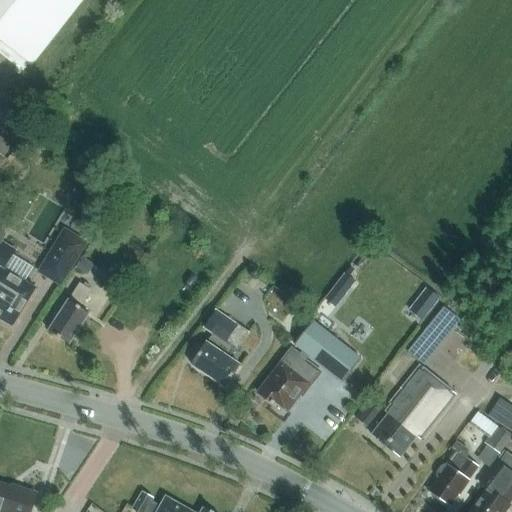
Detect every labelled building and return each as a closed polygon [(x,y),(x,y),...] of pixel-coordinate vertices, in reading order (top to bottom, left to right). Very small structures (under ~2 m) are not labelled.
[(0,0),(0,40),(30,64),(80,0),(0,0)] [(0,112),(0,153),(3,156),(27,124),(4,107),(0,112)] [(37,123),(14,152),(28,163),(51,134),(37,123)] [(15,249),(1,241),(5,235),(4,231),(0,228),(0,319),(11,327),(36,289),(3,268),(10,257),(15,249)] [(60,286),(86,244),(65,231),(39,273),(60,286)] [(336,308),(357,282),(350,277),(355,271),(350,267),(325,299),(336,308)] [(89,289),(91,286),(85,283),(83,286),(80,284),(49,331),(70,345),(82,326),(84,327),(90,319),(87,317),(90,312),(82,307),(92,291),(89,289)] [(412,307),(427,318),(442,299),(427,288),(412,307)] [(238,350),(250,334),(216,310),(205,327),(213,333),(191,364),(224,387),(240,365),(229,357),(235,348),(238,350)] [(439,314),(425,332),(438,343),(453,325),(439,314)] [(281,362),(257,393),(272,405),(275,402),(277,404),(276,406),(281,410),(284,409),(287,412),(299,397),(302,391),(305,393),(321,373),(305,361),(309,356),(342,382),(360,358),(313,321),(295,345),(302,351),(299,356),(292,350),(282,363),(281,362)] [(392,405),(386,412),(389,414),(372,435),(400,458),(417,437),(421,440),(457,395),(420,366),(390,404),(392,405)] [(374,419),(362,409),(355,417),(367,427),(374,419)] [(485,444),(499,454),(510,438),(511,437),(497,427),(485,444)] [(471,480),(469,479),(478,466),(462,454),(466,447),(457,441),(452,448),(455,450),(446,464),(445,464),(441,466),(437,472),(437,477),(440,479),(431,492),(433,494),(432,495),(441,501),(442,499),(450,505),(458,493),(461,495),(471,480)] [(511,456),(506,452),(482,484),(487,488),(480,498),(482,499),(471,511),(507,511),(509,511),(508,507),(510,504),(508,503),(511,497),(511,456)] [(12,488),(0,484),(0,511),(30,511),(36,494),(13,486),(12,488)] [(211,511),(204,508),(201,511),(189,511),(163,497),(159,506),(151,501),(152,498),(143,493),(132,511),(211,511)]
